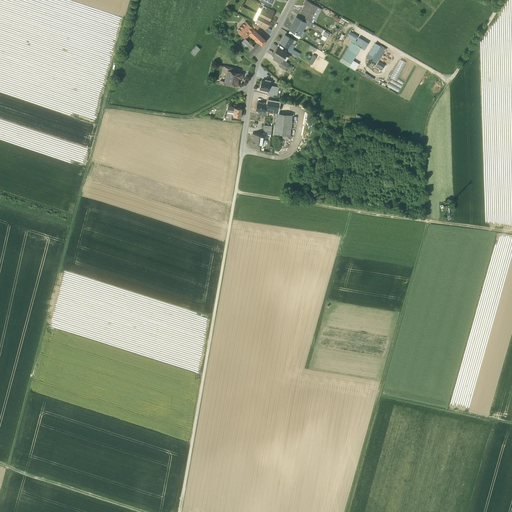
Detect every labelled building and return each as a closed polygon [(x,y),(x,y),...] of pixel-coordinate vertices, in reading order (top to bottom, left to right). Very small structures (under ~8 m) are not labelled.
[(317,7),(305,0),(303,4),(305,5),(300,12),(306,16),(309,18),(310,17),(311,18),(317,7)] [(265,10),(262,9),(259,15),(269,20),(272,14),(265,10)] [(269,20),(259,15),(256,21),(259,22),(266,26),(269,20)] [(303,21),(296,17),(293,22),(289,29),(295,33),(296,31),(299,33),(301,29),(302,30),(305,25),(306,23),(303,21)] [(311,22),(305,19),(303,21),(306,23),(305,25),(309,27),(311,22)] [(251,26),(246,21),(238,30),(239,32),(239,33),(241,35),(242,34),(243,35),(243,36),(245,39),(251,33),(251,32),(253,29),(254,29),(251,26)] [(255,31),(253,29),(251,32),(251,33),(254,35),(253,36),(259,42),(262,45),(266,41),(255,31)] [(343,43),(349,46),(352,40),(356,42),(358,38),(359,37),(350,32),(343,43)] [(293,39),(285,34),(280,42),(288,47),(290,43),(291,44),(291,43),(293,39)] [(369,44),(358,38),(356,42),(354,44),(361,48),(365,51),(369,44)] [(253,47),(244,39),(241,43),(249,50),(254,55),(257,51),(262,45),(259,42),(253,47)] [(353,61),(361,48),(354,44),(356,42),(352,40),(349,46),(342,58),(351,64),(353,61)] [(385,50),(375,44),(367,58),(377,64),(385,50)] [(202,49),(197,45),(191,52),(196,56),(202,49)] [(287,54),(277,47),(272,56),(275,59),(277,61),(281,63),(278,67),(283,70),(288,64),(283,61),(287,54)] [(239,62),(243,60),(237,50),(233,53),(239,62)] [(351,64),(342,58),(340,61),(349,67),(351,64)] [(351,64),(349,67),(356,71),(360,65),(353,61),(351,64)] [(232,71),(227,70),(227,72),(225,81),(225,82),(227,82),(238,85),(239,78),(242,78),(243,74),(232,71)] [(260,89),(268,91),(269,86),(271,81),(266,80),(266,82),(262,81),(260,89)] [(262,98),(262,101),(264,101),(263,102),(266,103),(265,108),(271,109),(272,101),(272,99),(262,98)] [(261,102),(257,102),(256,110),(265,111),(265,108),(266,103),(263,102),(261,102)] [(242,108),(234,107),(234,112),(233,115),(234,116),(236,116),(241,116),(242,108)] [(291,114),(277,112),(275,134),(289,135),(291,114)] [(264,125),(263,135),(263,136),(271,136),(272,126),(264,125)] [(263,135),(254,133),(254,134),(253,137),(252,143),(262,145),(262,144),(261,144),(262,140),(263,140),(263,136),(263,135)]
